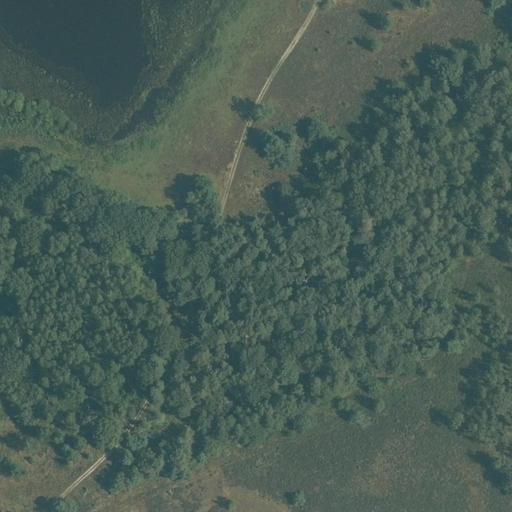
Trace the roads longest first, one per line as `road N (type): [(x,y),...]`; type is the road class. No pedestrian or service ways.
road 1 (track): [(325,0),(223,176),(213,258),(177,351),(123,436),(53,511)]
road 2 (track): [(99,511),(429,355),(452,324),(474,237)]
